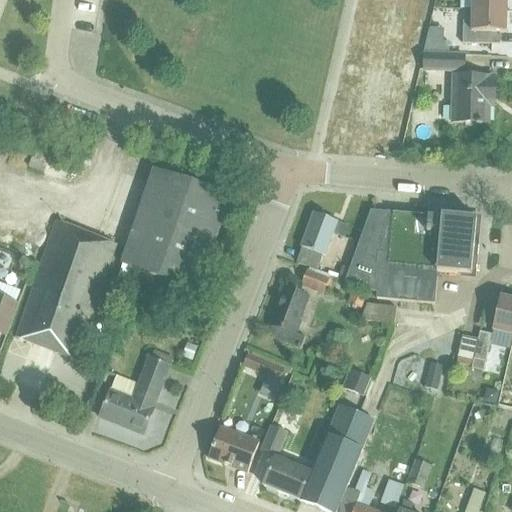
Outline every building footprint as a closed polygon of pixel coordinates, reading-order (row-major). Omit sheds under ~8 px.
[(380,0),(378,10),(414,20),(419,0),(380,0)] [(472,0),(472,11),(506,12),(506,0),(472,0)] [(506,12),(472,11),(472,22),(462,21),(462,33),(461,44),(499,45),(500,33),(505,33),(506,12)] [(373,19),(369,74),(406,77),(410,22),(373,19)] [(425,43),(422,55),(425,55),(448,56),(449,44),(443,43),(425,43)] [(425,55),(424,71),(463,72),(464,57),(448,56),(425,55)] [(409,56),(407,62),(415,64),(416,57),(409,56)] [(455,76),(453,124),(488,125),(489,107),(495,107),(496,78),(455,76)] [(364,77),(353,128),(388,136),(399,84),(364,77)] [(154,170),(122,266),(198,291),(231,196),(154,170)] [(303,248),(297,264),(318,271),(323,256),(326,257),(334,235),(343,238),(347,227),(338,223),(314,214),(302,248),(303,248)] [(418,303),(425,219),(373,214),(351,271),(347,281),(378,294),(377,300),(418,303)] [(441,220),(425,219),(418,303),(436,305),(439,273),(472,276),(477,220),(442,217),(441,220)] [(77,363),(118,246),(57,222),(16,339),(77,363)] [(342,268),(339,279),(347,281),(351,271),(342,268)] [(308,274),(303,286),(323,294),(328,282),(308,274)] [(347,303),(361,309),(367,294),(352,288),(347,303)] [(282,301),(268,337),(302,350),(306,338),(297,335),(301,323),(299,323),(308,298),(283,289),(278,300),(282,301)] [(0,298),(0,334),(5,336),(17,305),(0,298)] [(511,335),(511,300),(501,298),(493,331),(511,335)] [(395,325),(397,308),(369,305),(363,321),(395,325)] [(493,335),(481,332),(479,340),(474,360),(472,369),(484,372),(493,335)] [(458,357),(474,360),(479,340),(463,336),(458,357)] [(187,348),(183,359),(192,362),(196,351),(187,348)] [(243,368),(280,382),(285,369),(248,354),(243,368)] [(110,391),(99,419),(144,437),(171,368),(149,359),(133,400),(110,391)] [(430,365),(425,389),(437,392),(443,368),(430,365)] [(346,390),(363,397),(371,380),(353,373),(346,390)] [(339,407),(313,470),(300,502),(323,511),(337,511),(341,504),(347,490),(375,422),(339,407)] [(482,412),(473,415),(476,422),(485,418),(482,412)] [(288,435),(272,428),(262,453),(273,457),(274,454),(279,456),(288,435)] [(260,445),(221,430),(209,459),(248,475),(260,445)] [(300,502),(313,470),(290,461),(289,465),(276,460),(264,488),(300,502)] [(416,462),(408,484),(423,490),(431,467),(416,462)] [(344,505),(341,511),(376,511),(369,509),(375,494),(365,491),(371,475),(364,472),(355,493),(347,490),(341,504),(344,505)] [(382,503),(396,508),(404,486),(389,481),(382,503)] [(465,511),(478,511),(485,493),(473,490),(465,511)] [(404,502),(400,511),(411,511),(414,506),(404,502)]
